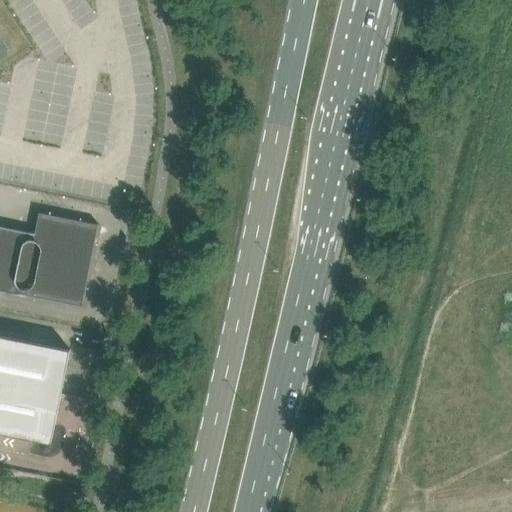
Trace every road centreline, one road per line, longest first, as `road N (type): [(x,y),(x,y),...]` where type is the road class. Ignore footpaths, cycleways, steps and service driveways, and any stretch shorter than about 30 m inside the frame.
road 1 (secondary): [(249,511),(368,0)]
road 2 (secondary): [(305,0),(192,511)]
